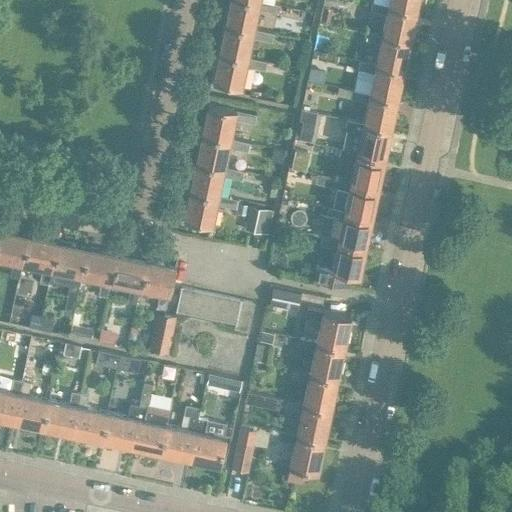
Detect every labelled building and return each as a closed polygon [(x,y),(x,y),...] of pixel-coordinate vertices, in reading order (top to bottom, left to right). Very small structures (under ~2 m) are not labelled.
[(286,11),(276,8),(277,5),(257,1),(252,0),(228,0),(223,23),(251,29),(255,9),(285,16),(286,11)] [(387,0),(386,6),(415,12),(417,0),(387,0)] [(380,35),(408,41),(415,12),(386,6),(370,2),(369,11),(384,15),(380,35)] [(329,21),(331,9),(323,7),(320,19),(329,21)] [(217,52),(245,58),(249,38),(269,42),(271,33),(251,29),(223,23),(217,52)] [(408,41),(380,35),(364,32),(362,41),(378,44),(374,63),(402,69),(408,41)] [(265,62),(245,58),(217,52),(211,80),(239,86),(243,65),(263,69),(265,62)] [(358,60),(356,69),(372,72),(367,93),(396,99),(402,69),(374,63),(358,60)] [(325,70),(309,67),(306,80),(322,83),(325,70)] [(336,95),(350,98),(352,90),(337,87),(336,95)] [(352,90),(350,98),(366,102),(361,122),(390,128),(396,99),(367,93),(352,90)] [(201,132),(228,138),(232,118),(252,122),(254,113),(206,104),(201,132)] [(300,110),(293,138),(313,142),(319,114),(300,110)] [(346,127),(342,148),(383,157),(390,128),(361,122),(346,118),(344,127),(346,127)] [(195,161),(223,166),(227,147),(247,151),(248,142),(228,138),(201,132),(195,161)] [(383,157),(355,151),(339,147),(338,156),(354,160),(350,180),(377,186),(383,157)] [(270,161),(281,163),(284,151),(273,148),(270,161)] [(305,170),(308,152),(294,149),(290,167),(305,170)] [(242,170),(223,166),(195,161),(189,189),(217,195),(221,175),(241,179),(242,170)] [(331,186),(333,177),(316,173),(314,183),(331,186)] [(333,177),(331,186),(347,189),(343,209),(371,216),(377,186),(350,180),(333,177)] [(237,199),(217,195),(189,189),(183,218),(211,224),(215,203),(235,207),(237,199)] [(337,239),(364,245),(371,216),(343,209),(327,206),(325,215),(341,218),(337,239)] [(249,207),(244,231),(260,234),(265,210),(249,207)] [(26,234),(0,228),(0,257),(11,260),(8,276),(17,278),(20,262),(26,234)] [(55,240),(26,234),(20,262),(41,266),(38,282),(46,284),(50,268),(55,240)] [(347,286),(350,273),(358,275),(364,245),(337,239),(321,236),(319,244),(335,248),(331,268),(315,265),(312,280),(347,286)] [(50,268),(47,280),(68,284),(67,289),(76,291),(80,275),(85,247),(55,240),(50,268)] [(85,247),(80,275),(100,279),(96,295),(105,297),(108,281),(114,253),(85,247)] [(134,303),(137,287),(143,259),(114,253),(108,281),(129,285),(126,301),(134,303)] [(143,259),(137,287),(158,291),(155,307),(164,309),(167,292),(168,292),(173,265),(143,259)] [(175,311),(187,313),(192,289),(180,286),(175,311)] [(272,288),(268,304),(296,309),(299,294),(272,288)] [(72,310),(76,291),(67,289),(63,308),(72,310)] [(204,291),(192,289),(187,313),(199,316),(204,291)] [(216,294),(204,291),(199,316),(211,318),(216,294)] [(228,297),(216,294),(211,318),(223,321),(228,297)] [(228,297),(223,321),(235,324),(240,299),(228,297)] [(240,299),(235,324),(234,329),(248,332),(254,302),(240,299)] [(320,319),(315,341),(343,348),(350,316),(306,306),(304,316),(320,319)] [(147,349),(165,353),(173,315),(154,311),(147,349)] [(28,327),(38,329),(41,317),(41,316),(31,314),(28,327)] [(52,319),(41,317),(38,329),(50,332),(52,319)] [(68,333),(90,337),(92,328),(70,323),(68,333)] [(97,342),(112,345),(115,332),(100,328),(97,339),(97,342)] [(260,331),(258,340),(271,343),(273,333),(260,331)] [(313,350),(308,372),(336,378),(343,348),(315,341),(299,338),(297,347),(313,350)] [(254,342),(251,359),(261,361),(264,344),(254,342)] [(64,343),(61,353),(78,357),(80,346),(64,343)] [(94,363),(115,368),(118,354),(97,349),(94,363)] [(118,354),(115,368),(136,372),(139,358),(118,354)] [(306,381),(302,403),(330,409),(336,378),(308,372),(293,369),(291,377),(306,381)] [(0,418),(11,420),(20,380),(21,374),(13,372),(11,378),(9,390),(0,388),(0,418)] [(240,381),(224,377),(222,388),(238,391),(240,381)] [(11,420),(40,427),(46,398),(27,394),(29,382),(20,380),(11,420)] [(142,380),(137,405),(128,445),(157,452),(164,423),(167,409),(146,404),(150,382),(142,380)] [(40,427),(69,433),(79,392),(70,391),(67,402),(46,398),(40,427)] [(261,406),(263,395),(246,391),(244,402),(261,406)] [(69,433),(99,439),(105,410),(85,406),(87,394),(79,392),(69,433)] [(299,412),(295,434),(323,440),(330,409),(302,403),(286,399),(284,409),(299,412)] [(128,445),(137,405),(128,403),(126,415),(105,410),(99,439),(128,445)] [(164,423),(157,452),(187,458),(198,408),(184,405),(182,415),(187,416),(184,427),(164,423)] [(198,408),(187,458),(217,464),(224,436),(202,431),(204,419),(210,421),(212,412),(198,408)] [(238,428),(230,466),(244,469),(252,431),(238,428)] [(323,440),(295,434),(279,430),(277,440),(293,443),(285,479),(301,482),(304,469),(316,472),(323,440)]
